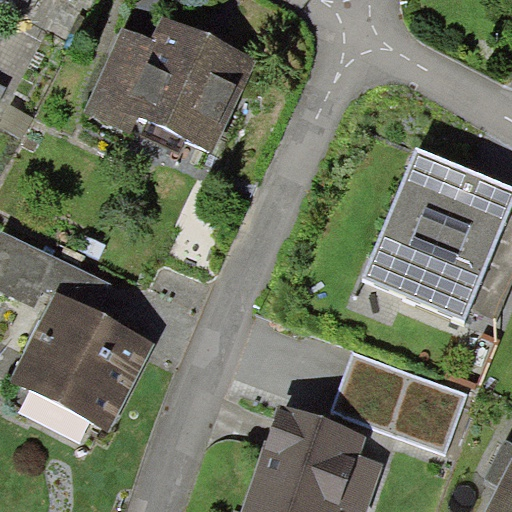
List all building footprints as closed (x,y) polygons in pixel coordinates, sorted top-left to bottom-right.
[(42,0),(18,0),(38,9),(42,0)] [(259,52),(169,13),(155,46),(127,34),(94,110),(212,161),(259,52)] [(511,200),(511,185),(416,147),(362,280),(463,321),(511,200)] [(55,268),(5,247),(0,258),(0,293),(37,309),(55,268)] [(159,351),(63,307),(26,387),(122,431),(159,351)] [(468,395),(354,355),(333,415),(446,455),(468,395)] [(366,442),(278,413),(245,511),(341,511),(342,511),(344,511),(368,511),(383,467),(360,459),(366,442)] [(511,511),(511,463),(498,491),(511,498),(503,511),(511,511)]
